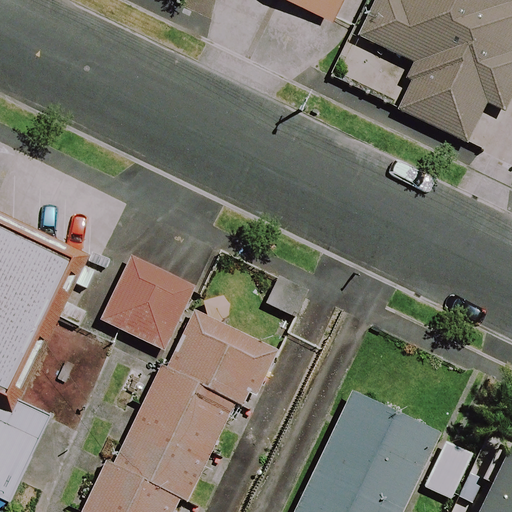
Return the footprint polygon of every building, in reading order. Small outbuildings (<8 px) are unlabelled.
[(288,0),(329,22),(340,0),(288,0)] [(511,0),(381,0),(363,38),(421,67),(400,110),(469,145),(490,104),(505,111),(511,98),(511,0)] [(0,491),(14,498),(57,410),(24,395),(93,251),(0,206),(0,491)] [(136,251),(104,316),(169,347),(200,282),(136,251)] [(226,511),(303,354),(218,314),(122,511),(226,511)] [(424,511),(457,444),(372,403),(319,511),(424,511)]
